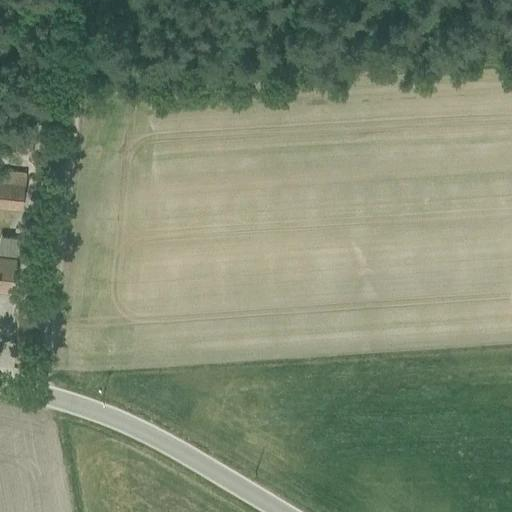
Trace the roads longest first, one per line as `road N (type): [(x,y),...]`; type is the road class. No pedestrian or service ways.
road 1 (track): [(42,389),(81,0)]
road 2 (unclassified): [(297,511),(122,413),(0,379)]
